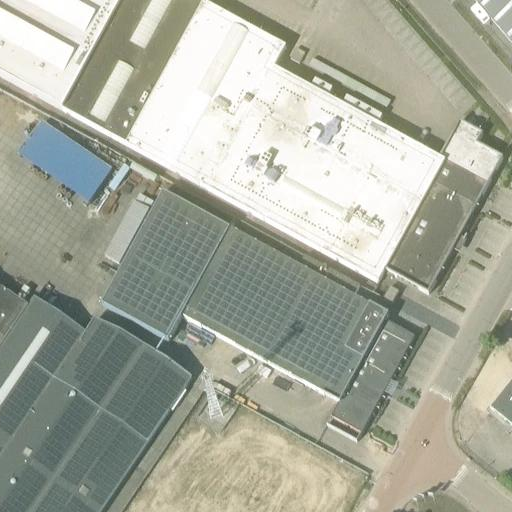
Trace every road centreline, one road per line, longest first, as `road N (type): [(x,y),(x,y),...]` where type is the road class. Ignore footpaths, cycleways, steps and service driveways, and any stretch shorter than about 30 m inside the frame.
road 1 (unclassified): [(412,449),(511,265)]
road 2 (unclassified): [(428,0),(511,95)]
